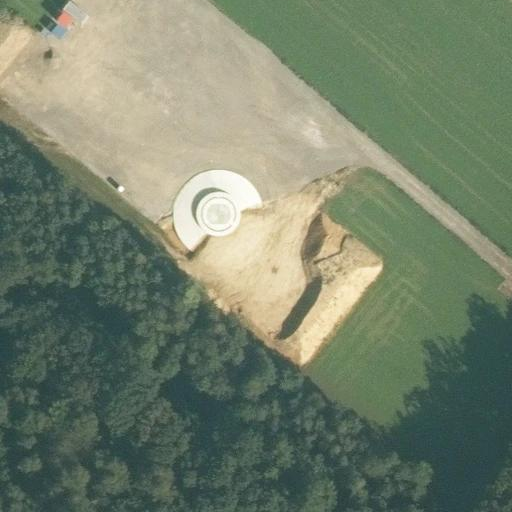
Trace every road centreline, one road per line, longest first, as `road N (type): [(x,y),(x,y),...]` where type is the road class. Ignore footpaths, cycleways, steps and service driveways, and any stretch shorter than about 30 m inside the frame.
road 1 (track): [(511,268),(343,143),(171,0)]
road 2 (track): [(265,511),(0,286)]
